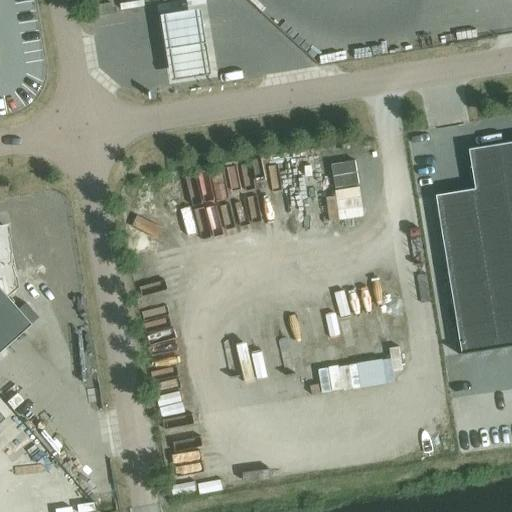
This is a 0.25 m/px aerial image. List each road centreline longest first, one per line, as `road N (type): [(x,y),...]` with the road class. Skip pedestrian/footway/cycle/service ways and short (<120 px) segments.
road 1 (unclassified): [(83,130),(511,59)]
road 2 (unclassified): [(146,511),(83,130)]
road 3 (unclassified): [(83,130),(62,0)]
